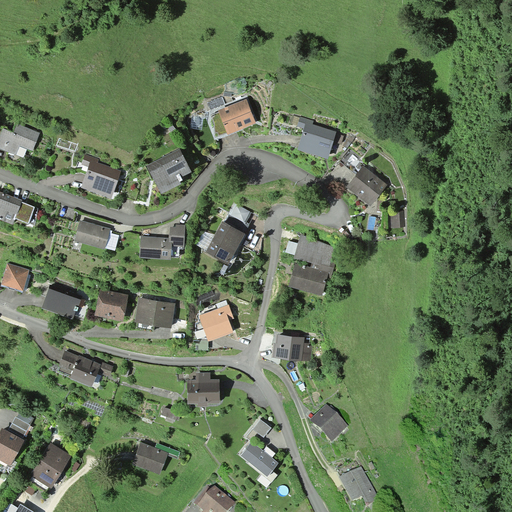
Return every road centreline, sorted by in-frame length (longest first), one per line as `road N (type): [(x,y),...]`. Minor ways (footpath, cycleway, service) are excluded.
road 1 (residential): [(246,365),(270,284),(272,215),(280,208),(313,218),(339,213),(310,177),(237,157),(171,214),(139,221),(0,171)]
road 2 (residential): [(246,365),(149,362),(0,309)]
road 3 (residential): [(319,511),(282,417),(246,365)]
